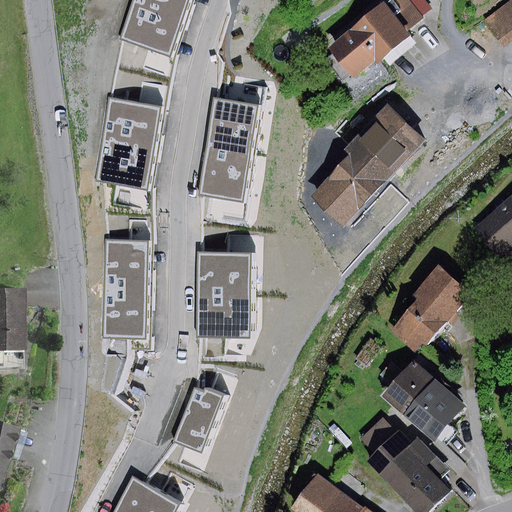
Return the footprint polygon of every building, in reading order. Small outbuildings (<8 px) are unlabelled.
[(422,0),(377,0),(323,46),(351,79),(434,13),(422,0)] [(511,7),(490,23),(506,46),(511,41),(511,7)] [(344,231),(421,148),(385,115),(308,198),(344,231)] [(511,197),(475,232),(503,263),(511,254),(511,197)] [(471,295),(436,267),(413,295),(418,299),(390,331),(417,353),(423,346),(426,348),(471,295)] [(26,290),(0,289),(0,351),(26,351),(26,290)] [(511,309),(494,309),(493,351),(511,350),(511,309)] [(370,339),(355,359),(366,367),(381,348),(370,339)] [(379,395),(402,415),(433,379),(410,359),(379,395)] [(433,379),(402,415),(433,440),(463,404),(433,379)] [(20,429),(0,422),(0,487),(0,488),(20,429)] [(395,432),(364,460),(411,511),(426,511),(450,491),(440,479),(447,472),(416,438),(408,446),(395,432)] [(369,511),(317,472),(290,509),(293,511),(369,511)]
